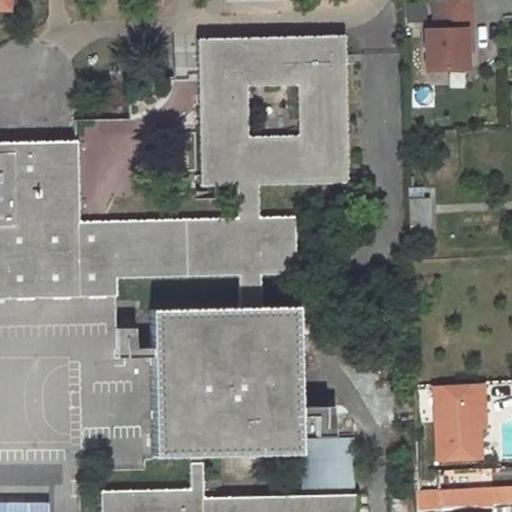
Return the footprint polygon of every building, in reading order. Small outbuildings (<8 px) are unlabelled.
[(0,0),(0,9),(9,9),(8,0),(0,0)] [(465,51),(465,29),(470,29),(468,0),(432,0),(434,30),(424,30),(426,70),(466,69),(465,51)] [(76,142),(0,143),(0,298),(114,295),(113,279),(238,274),(239,307),(149,310),(154,456),(190,455),(190,488),(101,490),(101,511),(355,511),(355,493),(301,494),(201,497),(200,455),(299,452),(296,306),(260,308),(259,274),(296,273),(293,217),(257,218),(257,184),(348,180),(343,37),(197,40),(203,185),(237,184),(238,218),(78,222),(76,142)] [(430,233),(429,196),(409,196),(410,234),(430,233)] [(481,383),(433,384),(436,459),(479,457),(478,427),(477,399),(482,399),(481,383)] [(301,494),(355,493),(353,439),(311,440),(304,460),(301,460),(301,494)] [(301,460),(304,460),(311,440),(300,441),(301,460)] [(507,505),(511,505),(511,487),(415,493),(416,510),(494,506),(507,505)]
